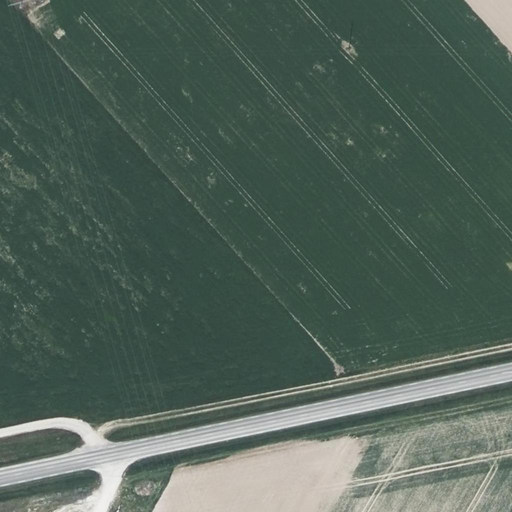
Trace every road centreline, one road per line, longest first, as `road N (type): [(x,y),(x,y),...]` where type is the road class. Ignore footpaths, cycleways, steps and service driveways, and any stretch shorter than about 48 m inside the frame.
road 1 (track): [(91,436),(108,425),(511,344)]
road 2 (primary): [(109,456),(511,371)]
road 3 (unclassified): [(109,456),(85,428),(0,433)]
